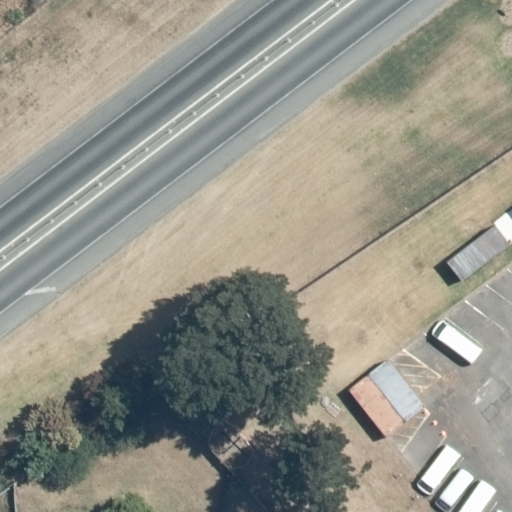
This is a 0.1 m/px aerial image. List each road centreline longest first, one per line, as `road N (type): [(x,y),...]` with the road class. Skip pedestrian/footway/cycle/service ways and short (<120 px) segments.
road 1 (trunk): [(381,0),(0,284)]
road 2 (trunk): [(0,214),(281,0)]
